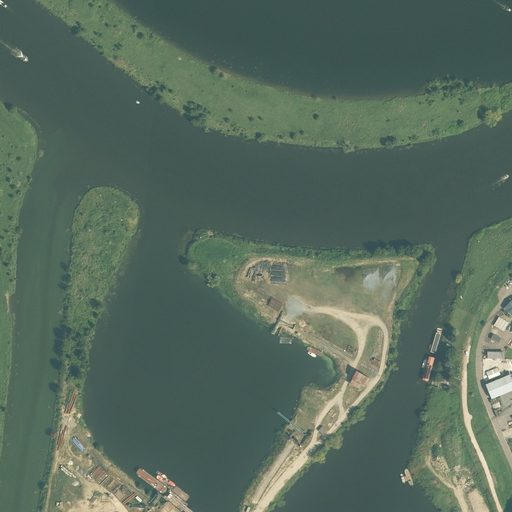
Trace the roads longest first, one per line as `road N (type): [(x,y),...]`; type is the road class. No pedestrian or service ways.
road 1 (unclassified): [(511,461),(478,369),(486,329),(511,291)]
road 2 (unclassified): [(501,511),(465,413),(469,338)]
